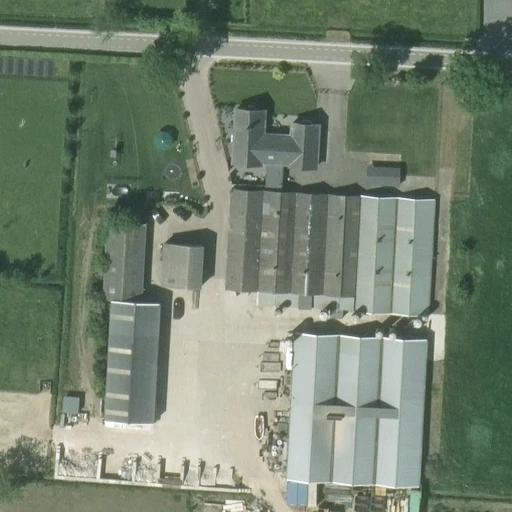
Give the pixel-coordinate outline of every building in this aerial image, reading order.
[(291,126),(290,139),(261,136),(263,112),(256,112),(252,108),(246,108),(242,111),(235,110),(231,164),(259,166),(259,164),(288,166),(288,169),(314,171),(317,128),(311,128),(308,124),(301,123),(298,127),(291,126)] [(399,187),(400,169),(384,169),(384,187),(399,187)] [(233,191),(229,292),(261,294),(260,307),(428,315),(433,202),(233,191)] [(114,220),(110,282),(142,284),(146,223),(114,220)] [(163,245),(161,288),(200,289),(202,246),(163,245)] [(111,303),(106,424),(153,426),(160,305),(111,303)] [(295,335),(288,483),(420,489),(427,341),(295,335)] [(239,365),(238,380),(265,382),(266,367),(239,365)] [(264,411),(265,400),(249,398),(247,409),(264,411)] [(241,407),(241,399),(206,399),(205,407),(241,407)] [(223,439),(223,424),(194,423),(194,438),(223,439)] [(173,477),(175,466),(160,463),(157,474),(173,477)]
